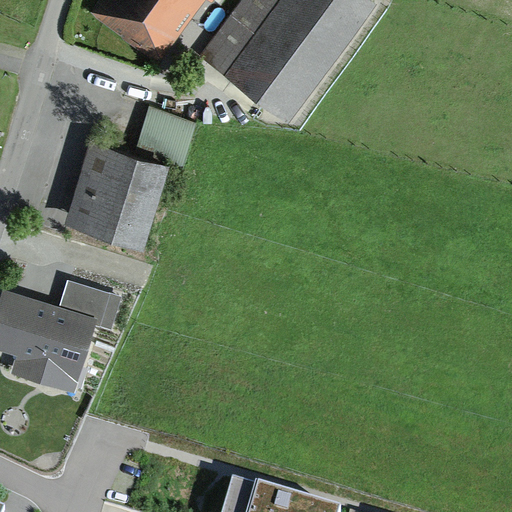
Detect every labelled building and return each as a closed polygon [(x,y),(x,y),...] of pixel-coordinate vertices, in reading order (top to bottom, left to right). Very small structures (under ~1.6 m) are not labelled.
[(102,0),(94,12),(155,54),(193,0),(102,0)] [(245,0),(208,52),(288,109),(366,0),(245,0)] [(138,153),(93,139),(69,217),(140,239),(165,159),(179,163),(191,123),(151,110),(138,153)] [(2,291),(0,298),(0,349),(18,356),(11,374),(73,395),(97,324),(111,329),(121,297),(68,279),(58,309),(2,291)] [(327,511),(235,484),(227,511),(327,511)]
